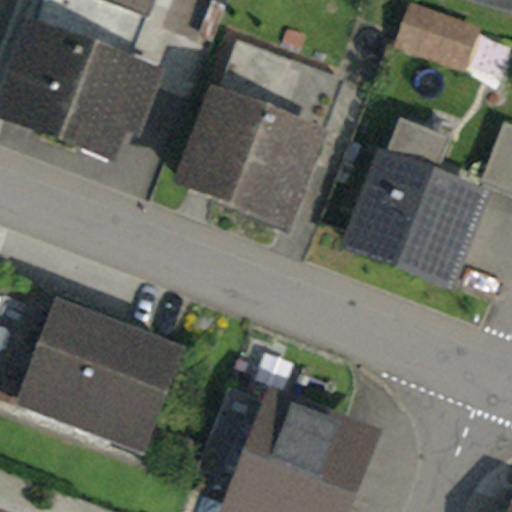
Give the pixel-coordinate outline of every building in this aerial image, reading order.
[(144,67),(30,26),(0,108),(0,110),(113,151),(144,67)] [(319,132),(213,93),(184,173),(290,212),(319,132)] [(483,203),(511,213),(511,147),(503,145),(483,203)] [(477,191),(384,158),(353,243),(447,276),(477,191)] [(168,363),(58,322),(27,406),(137,447),(168,363)] [(338,511),(366,438),(272,404),(231,511),(338,511)]
